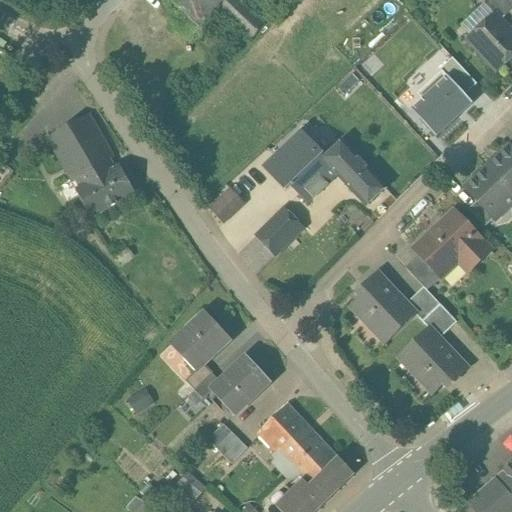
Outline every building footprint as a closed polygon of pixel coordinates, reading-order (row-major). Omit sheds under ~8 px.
[(168,0),(201,30),(219,10),(251,40),(265,26),(242,4),(245,0),(168,0)] [(511,11),(511,5),(507,0),(488,0),(505,18),(511,11)] [(511,34),(495,16),(469,41),(498,72),(511,58),(511,34)] [(442,73),(464,96),(477,85),(453,59),(440,71),(442,73)] [(472,105),(464,96),(442,73),(419,94),(425,101),(414,111),(437,137),(472,105)] [(90,115),(48,139),(77,191),(119,167),(90,115)] [(344,144),(319,118),(300,136),(320,157),(321,158),(328,151),(332,155),(344,144)] [(290,152),(260,182),(270,192),(283,180),(290,186),(320,157),(300,136),(287,149),(290,152)] [(344,144),(332,155),(328,151),(321,158),(337,175),(367,208),(387,190),(344,144)] [(511,149),(510,147),(488,168),(511,193),(511,149)] [(320,157),(290,186),(307,203),(337,175),(321,158),(320,157)] [(4,164),(0,168),(0,189),(14,173),(4,164)] [(77,191),(76,191),(92,219),(109,209),(110,210),(118,204),(118,205),(135,195),(120,167),(119,167),(77,191)] [(511,205),(511,193),(488,168),(465,189),(477,202),(494,220),(495,221),(511,205)] [(249,210),(228,187),(207,206),(229,229),(249,210)] [(494,220),(477,202),(469,210),(485,228),(494,220)] [(284,208),(255,236),(276,257),(305,229),(284,208)] [(454,213),(415,250),(420,255),(442,278),(442,279),(463,259),(473,269),(491,254),(454,213)] [(442,278),(420,255),(406,269),(424,288),(427,291),(442,278)] [(407,305),(380,276),(359,296),(363,300),(353,310),(384,343),(414,314),(415,313),(407,305)] [(424,288),(407,305),(415,313),(414,314),(423,323),(441,305),(427,291),(424,288)] [(441,305),(423,323),(431,332),(432,331),(440,340),(458,323),(441,305)] [(206,315),(177,341),(188,353),(183,358),(196,372),(197,373),(204,366),(217,353),(216,352),(230,340),(206,315)] [(431,332),(401,360),(432,393),(442,383),(446,388),(467,368),(440,340),(432,331),(431,332)] [(220,383),(212,391),(212,392),(235,416),(251,402),(250,400),(269,382),(247,358),(220,383)] [(204,366),(197,373),(196,372),(186,381),(195,391),(212,374),(204,366)] [(212,374),(195,391),(204,400),(212,392),(212,391),(220,383),(212,374)] [(128,399),(135,413),(154,404),(147,389),(128,399)] [(339,461),(289,406),(260,435),(277,454),(274,457),(276,460),(272,464),(297,489),(277,508),(280,511),(316,511),(354,475),(340,460),(339,461)] [(224,425),(208,441),(216,449),(232,433),(224,425)] [(232,433),(216,449),(232,465),(248,449),(232,433)] [(511,463),(503,471),(511,481),(511,480),(511,463)] [(503,471),(466,504),(473,511),(511,511),(511,498),(503,489),(511,481),(503,471)] [(188,474),(172,492),(190,508),(206,489),(188,474)] [(511,480),(511,481),(503,489),(511,498),(511,480)]
